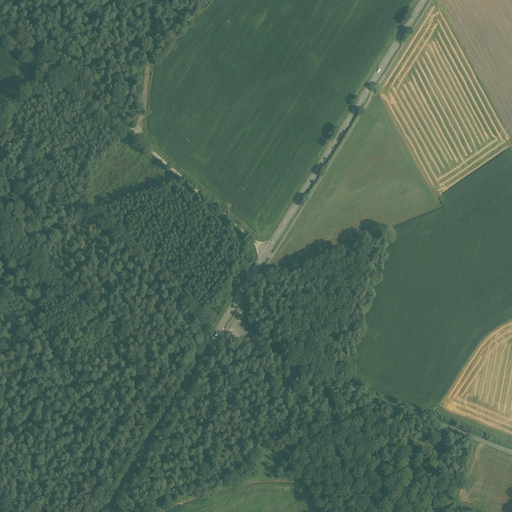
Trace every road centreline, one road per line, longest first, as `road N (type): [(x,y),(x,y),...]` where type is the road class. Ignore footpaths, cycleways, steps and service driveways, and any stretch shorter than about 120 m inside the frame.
road 1 (tertiary): [(423,0),(215,333)]
road 2 (track): [(0,24),(266,252)]
road 3 (unclassified): [(511,453),(215,333)]
road 4 (tertiary): [(215,333),(103,511)]
road 5 (track): [(141,142),(159,0)]
